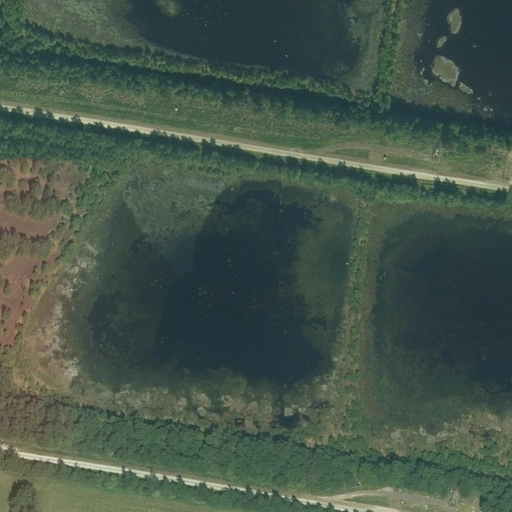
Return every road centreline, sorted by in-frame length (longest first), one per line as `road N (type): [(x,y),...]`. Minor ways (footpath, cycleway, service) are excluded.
road 1 (track): [(0,101),(511,184)]
road 2 (track): [(375,511),(0,451)]
